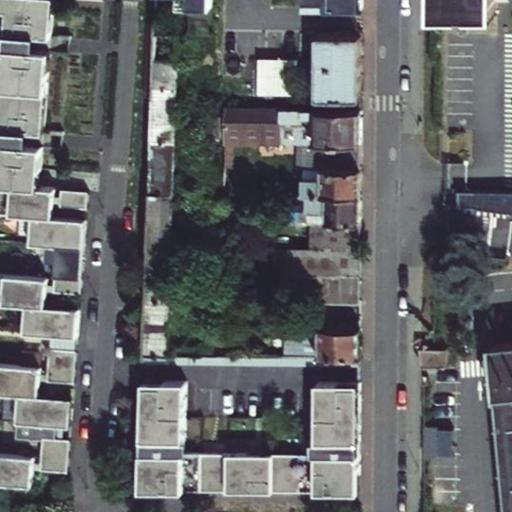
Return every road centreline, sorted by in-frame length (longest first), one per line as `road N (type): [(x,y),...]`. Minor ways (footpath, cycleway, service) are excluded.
road 1 (residential): [(112,511),(96,467),(131,0)]
road 2 (residential): [(390,0),(388,511)]
